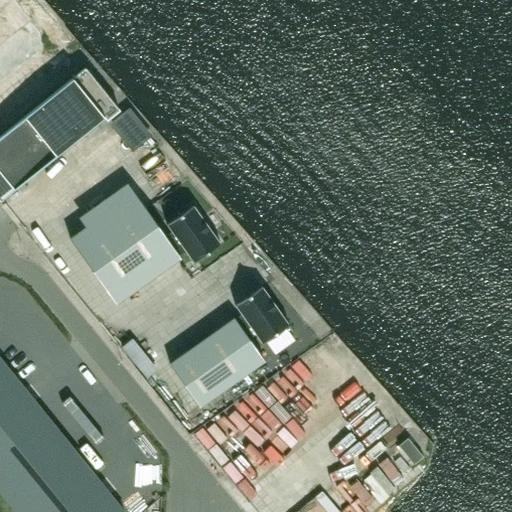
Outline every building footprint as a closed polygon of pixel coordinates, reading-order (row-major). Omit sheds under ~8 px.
[(0,75),(42,41),(27,22),(12,34),(9,30),(0,37),(0,75)] [(43,71),(57,59),(42,41),(0,75),(0,106),(8,100),(3,94),(13,86),(18,92),(29,82),(33,86),(46,75),(43,71)] [(86,68),(0,137),(0,200),(1,202),(105,117),(107,120),(120,110),(110,99),(111,98),(86,68)] [(120,153),(141,132),(132,123),(111,145),(120,153)] [(172,232),(165,237),(134,193),(69,239),(115,304),(180,258),(179,256),(186,251),(194,263),(220,244),(193,205),(166,224),(172,232)] [(262,344),(289,325),(261,286),(234,305),(241,314),(235,319),(234,318),(169,364),(199,406),(264,360),(249,339),(255,334),(262,344)] [(0,492),(16,511),(123,511),(124,511),(119,504),(0,357),(0,492)] [(177,387),(167,394),(195,440),(206,434),(177,387)]
